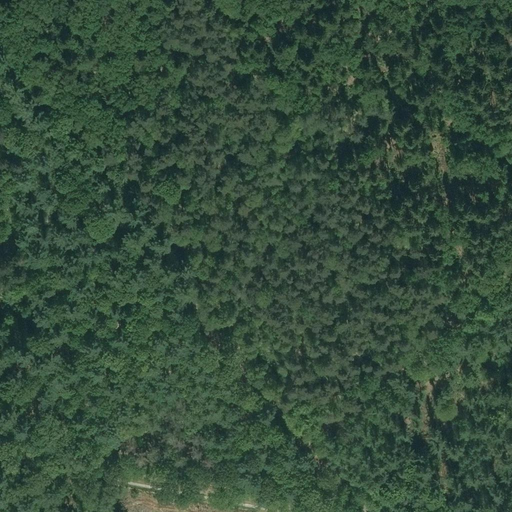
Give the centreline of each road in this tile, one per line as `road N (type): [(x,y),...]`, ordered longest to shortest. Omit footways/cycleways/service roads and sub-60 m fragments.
road 1 (track): [(0,87),(367,511)]
road 2 (track): [(304,443),(511,271)]
